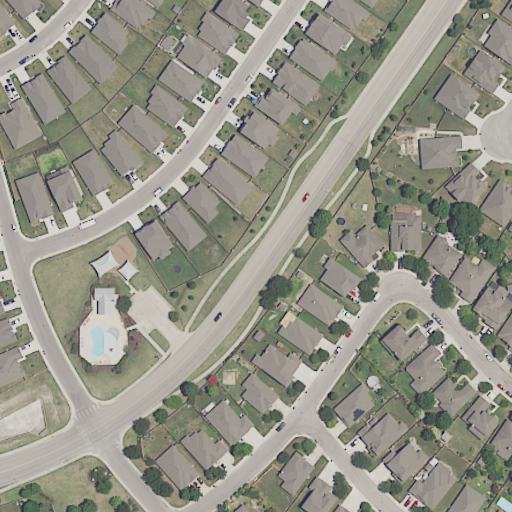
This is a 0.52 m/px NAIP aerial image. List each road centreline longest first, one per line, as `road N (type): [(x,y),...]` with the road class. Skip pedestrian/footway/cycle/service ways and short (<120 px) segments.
road 1 (residential): [(0,475),(97,432),(192,357),(446,0)]
road 2 (residential): [(19,259),(89,233),(146,198),(207,132),(297,0)]
road 3 (residential): [(0,192),(29,295),(64,375),(105,447),(161,511)]
road 4 (residential): [(398,288),(300,416),(198,511)]
road 5 (residential): [(511,389),(435,308),(398,288)]
road 6 (residential): [(300,416),(389,511)]
